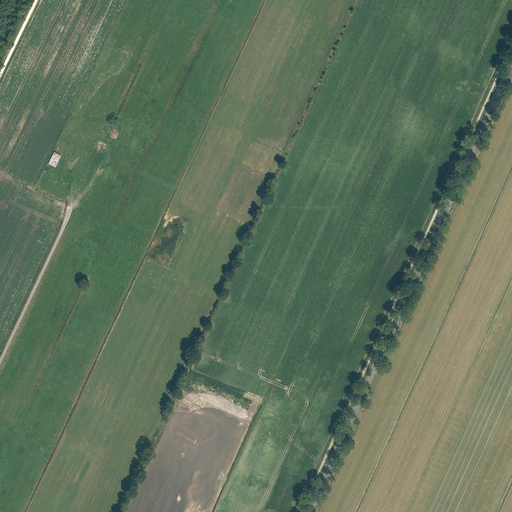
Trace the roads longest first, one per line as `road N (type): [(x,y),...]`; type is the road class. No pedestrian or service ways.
road 1 (secondary): [(309,511),(511,62)]
road 2 (unclassified): [(0,362),(64,221),(55,201),(0,174)]
